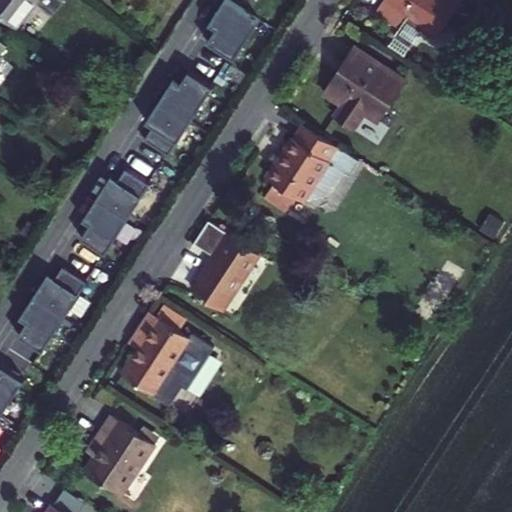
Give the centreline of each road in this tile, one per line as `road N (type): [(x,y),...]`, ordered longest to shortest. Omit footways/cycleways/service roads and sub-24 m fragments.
road 1 (residential): [(0,493),(324,0)]
road 2 (residential): [(0,317),(213,0)]
